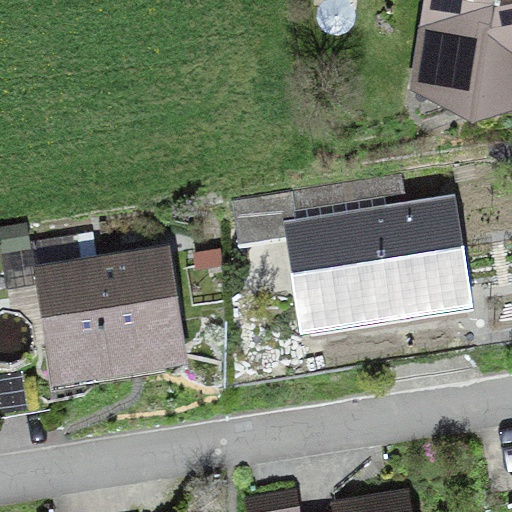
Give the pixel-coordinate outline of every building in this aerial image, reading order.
[(511,0),(419,0),(410,47),(482,61),(502,81),(511,79),(511,0)] [(281,244),(300,355),(456,328),(438,218),(281,244)] [(36,253),(56,373),(181,353),(161,233),(36,253)] [(0,405),(47,398),(38,340),(0,345),(0,405)] [(413,511),(412,496),(294,511),(413,511)]
